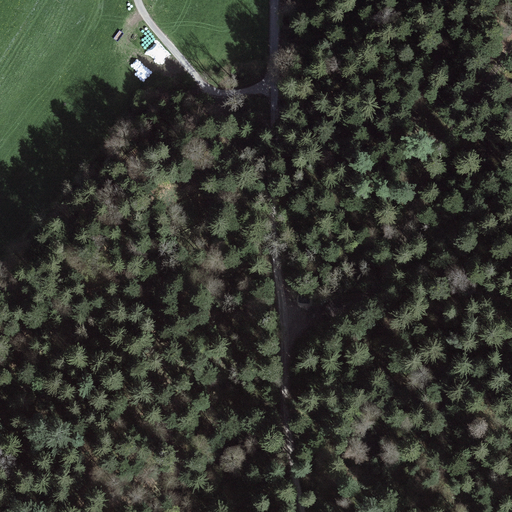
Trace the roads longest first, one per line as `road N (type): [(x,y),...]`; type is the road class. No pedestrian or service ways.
road 1 (unclassified): [(275,0),(270,220),(301,511)]
road 2 (track): [(511,42),(423,181),(383,281),(353,304),(281,323)]
road 3 (track): [(0,411),(67,342),(121,344),(154,384),(186,511)]
road 4 (track): [(0,291),(160,102),(211,89)]
